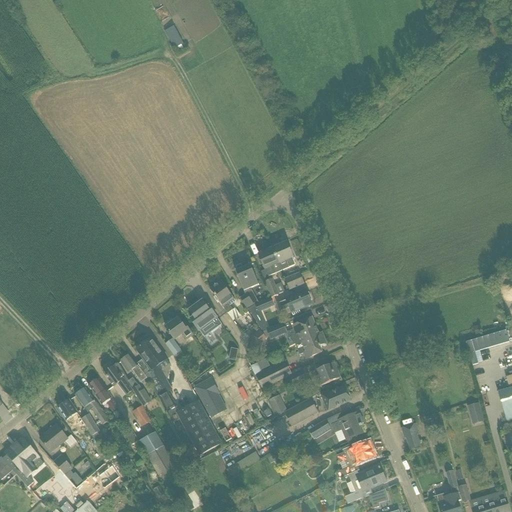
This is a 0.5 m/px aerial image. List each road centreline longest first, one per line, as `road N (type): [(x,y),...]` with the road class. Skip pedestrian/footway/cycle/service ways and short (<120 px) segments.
road 1 (residential): [(419,511),(288,192),(0,432)]
road 2 (track): [(288,192),(506,0)]
